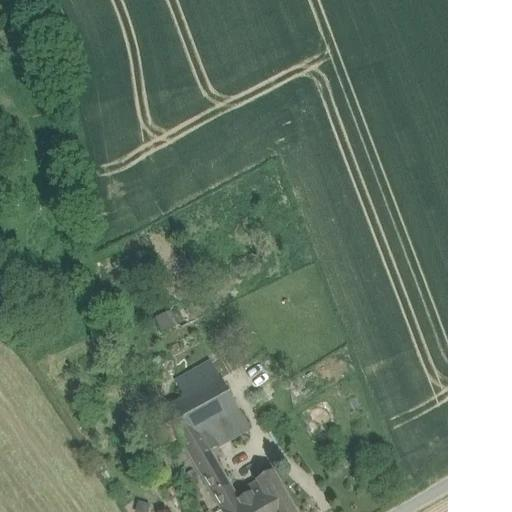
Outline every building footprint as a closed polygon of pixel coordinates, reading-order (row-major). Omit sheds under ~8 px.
[(158,332),(175,328),(172,312),(155,317),(158,332)] [(240,416),(221,382),(164,413),(183,447),(200,437),(240,416)] [(250,433),(240,416),(200,437),(210,455),(250,433)] [(210,455),(200,437),(183,447),(220,511),(222,511),(239,503),(210,455)] [(294,511),(274,475),(257,485),(260,491),(248,498),(255,511),(294,511)] [(239,503),(222,511),(255,511),(248,498),(239,503)]
